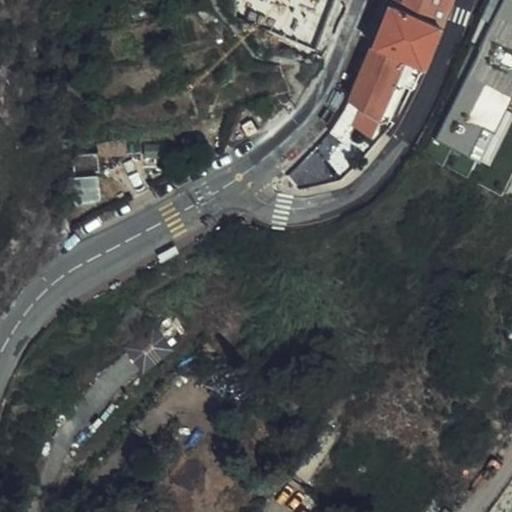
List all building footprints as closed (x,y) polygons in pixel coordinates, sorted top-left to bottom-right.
[(234,0),(238,14),(312,43),(329,0),(234,0)] [(389,0),(383,0),(367,42),(415,60),(433,17),(389,0)] [(389,0),(433,17),(440,0),(389,0)] [(511,0),(504,0),(435,139),(511,177),(511,174),(511,0)] [(343,91),(323,124),(335,132),(346,115),(365,127),(373,110),(390,74),(398,77),(405,80),(415,60),(367,42),(365,41),(343,91)] [(390,74),(373,110),(398,77),(390,74)] [(108,128),(79,132),(82,148),(109,144),(108,128)] [(128,135),(129,145),(149,144),(148,133),(128,135)] [(80,146),(55,151),(59,168),(83,164),(80,146)] [(143,346),(159,368),(188,347),(172,325),(143,346)]
